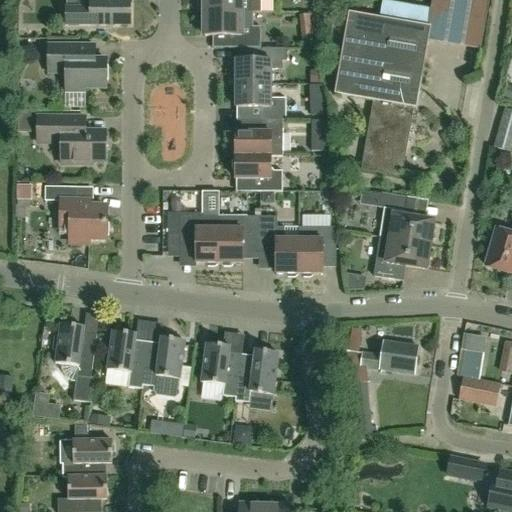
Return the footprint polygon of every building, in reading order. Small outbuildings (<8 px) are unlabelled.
[(66,26),(90,26),(130,26),(130,0),(108,0),(77,0),(78,9),(66,9),(66,26)] [(199,0),(199,11),(204,11),(204,13),(241,13),(261,13),(260,0),(199,0)] [(382,1),(379,19),(349,14),(334,96),(373,102),(361,170),(402,177),(414,109),(416,110),(428,44),(485,54),(493,0),(432,0),(431,10),(382,1)] [(241,28),(241,13),(204,13),(204,37),(228,37),(228,49),(260,49),(260,28),(241,28)] [(321,17),(308,16),(307,40),(320,40),(321,17)] [(48,46),(48,72),(48,74),(66,74),(66,92),(84,92),(84,89),(106,89),(106,60),(96,60),(96,46),(48,46)] [(286,62),(286,49),(261,49),(261,62),(236,61),(236,65),(231,65),(231,81),(236,81),(236,85),(271,85),(271,70),(281,70),(281,62),(286,62)] [(271,99),(271,85),(236,85),(236,109),(261,109),(261,121),(283,121),(286,121),(286,99),(271,99)] [(323,103),(310,103),(310,118),(325,118),(324,108),(324,103),(323,103)] [(493,148),(511,154),(511,153),(511,111),(504,109),(493,148)] [(93,162),(105,162),(106,149),(108,146),(108,139),(106,136),(106,133),(86,133),(87,118),(38,118),(38,144),(61,144),(61,165),(90,165),(93,162)] [(235,157),(271,157),(270,146),(282,146),(283,121),(261,121),(260,121),(260,134),(235,134),(235,142),(232,145),(232,153),(235,156),(235,157)] [(311,152),(328,152),(326,138),(311,138),(311,152)] [(270,169),(271,157),(235,157),(235,158),(232,161),(232,169),(235,172),(235,180),(260,180),(260,193),(282,193),(282,172),(273,172),(270,169)] [(32,203),(32,184),(17,184),(16,212),(25,212),(25,207),(30,208),(30,203),(32,203)] [(106,208),(94,208),(89,208),(89,203),(75,202),(75,189),(45,188),(45,202),(61,202),(60,228),(70,228),(70,245),(88,245),(89,240),(105,240),(106,208)] [(404,217),(407,199),(381,195),(379,208),(385,209),(380,238),(430,246),(433,222),(404,217)] [(209,218),(223,218),(223,206),(210,206),(209,218)] [(196,250),(196,265),(204,265),(207,268),(215,268),(218,265),(219,265),(219,218),(205,218),(202,215),(179,215),(179,222),(168,222),(168,249),(179,249),(186,249),(190,245),(195,250),(196,250)] [(335,228),(335,217),(307,217),(307,228),(335,228)] [(258,251),(259,251),(259,218),(234,218),(219,218),(219,265),(220,265),(223,268),(231,268),(234,265),(242,265),(242,240),(259,241),(258,251)] [(298,275),(299,276),(299,229),(298,229),(298,240),(287,240),(284,237),(284,228),(277,228),(277,218),(259,218),(259,251),(276,251),(276,275),(284,275),(287,278),(295,278),(298,275)] [(511,226),(510,235),(497,231),(486,267),(497,270),(498,273),(506,276),(508,274),(511,274),(511,226)] [(333,229),(299,229),(299,276),(300,276),(303,278),(311,278),(314,276),(322,276),(323,251),(336,251),(333,229)] [(404,267),(426,270),(430,246),(380,238),(375,278),(402,282),(404,267)] [(83,335),(84,329),(60,326),(59,339),(54,339),(53,351),(57,352),(55,365),(63,366),(62,370),(64,374),(68,380),(71,382),(76,383),(74,402),(88,404),(96,337),(83,335)] [(128,388),(142,390),(148,344),(135,342),(136,336),(112,333),(107,371),(130,374),(128,388)] [(160,345),(148,344),(142,390),(143,387),(154,388),(153,393),(157,397),(175,400),(179,396),(180,392),(178,392),(185,342),(161,339),(160,345)] [(368,384),(366,369),(413,376),(418,347),(383,341),(381,356),(362,353),(362,355),(347,353),(349,366),(351,385),(354,385),(368,384)] [(511,375),(511,344),(505,343),(499,373),(511,375)] [(230,348),(224,348),(206,345),(201,384),(224,387),(222,397),(235,399),(235,402),(236,403),(242,356),(229,354),(230,348)] [(242,356),(236,403),(249,404),(251,394),(273,397),(279,355),(255,352),(254,358),(242,356)] [(456,377),(463,378),(501,386),(501,381),(481,377),(484,355),(460,352),(456,377)] [(501,386),(463,378),(458,401),(496,408),(501,386)] [(373,435),(370,411),(368,384),(354,385),(358,436),(373,435)] [(172,424),(170,436),(182,438),(184,426),(172,424)] [(250,446),(251,435),(247,429),(235,428),(233,444),(250,446)] [(63,478),(106,477),(106,465),(112,465),(112,441),(59,442),(60,465),(62,465),(63,478)] [(486,465),(450,457),(445,478),(482,486),(486,465)] [(511,511),(511,474),(500,472),(497,486),(493,485),(488,507),(511,511)] [(327,484),(321,474),(311,480),(317,490),(327,484)] [(106,477),(63,478),(63,479),(68,479),(68,501),(58,501),(57,511),(101,511),(101,501),(107,501),(107,477),(106,477)]
